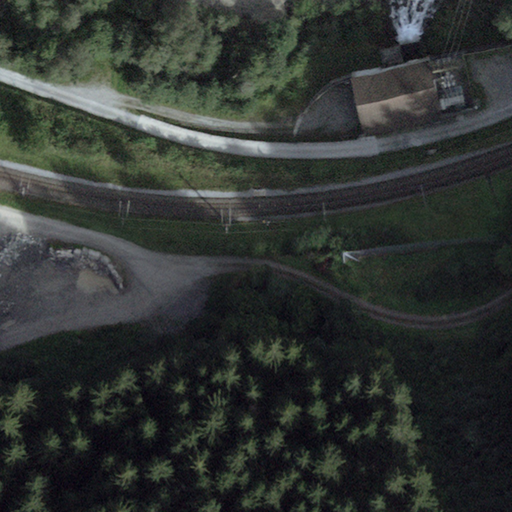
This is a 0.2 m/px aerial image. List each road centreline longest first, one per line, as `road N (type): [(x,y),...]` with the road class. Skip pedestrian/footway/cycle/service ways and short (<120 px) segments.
road 1 (track): [(0,213),(170,261),(258,265),(413,321),(459,319),(511,299)]
road 2 (track): [(83,101),(149,129),(232,149),(314,154),(391,146),(511,102)]
road 3 (track): [(83,101),(271,128),(333,114)]
